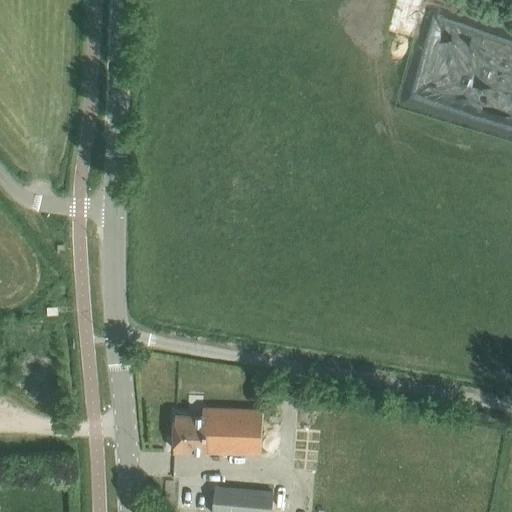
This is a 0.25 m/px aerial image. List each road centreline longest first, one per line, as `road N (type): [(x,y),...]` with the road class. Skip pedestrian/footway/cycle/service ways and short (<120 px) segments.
road 1 (unclassified): [(511,409),(116,336)]
road 2 (tertiary): [(115,210),(122,0)]
road 3 (tertiary): [(128,511),(116,336)]
road 4 (tertiary): [(116,336),(115,210)]
road 5 (unclassified): [(115,210),(40,206),(0,177)]
